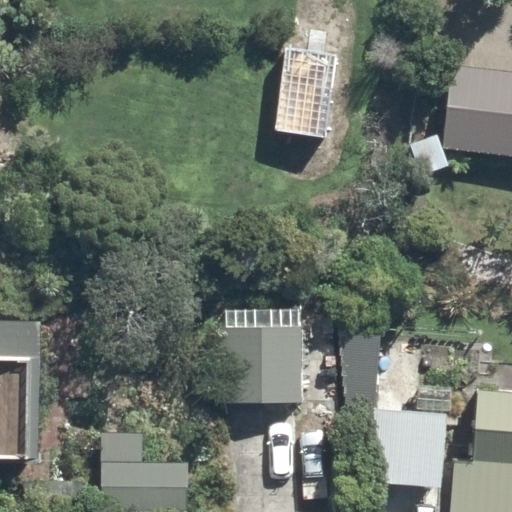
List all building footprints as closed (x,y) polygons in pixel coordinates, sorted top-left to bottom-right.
[(511,74),(452,69),(444,156),(511,162),(511,74)] [(304,312),(227,312),(227,334),(221,334),(221,409),(305,408),(304,312)] [(0,468),(39,469),(42,330),(0,329),(0,468)] [(378,415),(379,338),(345,337),(344,433),(375,433),(374,494),(445,495),(446,416),(378,415)] [(511,511),(511,398),(478,397),(474,469),(456,468),(453,511),(511,511)] [(142,441),(104,441),(103,511),(190,511),(191,468),(142,468),(142,441)]
